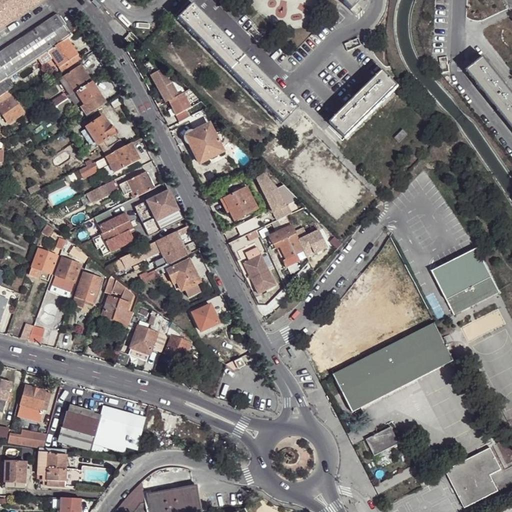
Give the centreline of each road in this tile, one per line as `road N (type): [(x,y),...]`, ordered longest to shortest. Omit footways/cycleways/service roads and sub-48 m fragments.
road 1 (unclassified): [(265,346),(122,61),(77,0)]
road 2 (residential): [(103,511),(152,459),(172,455),(247,476),(263,473)]
road 3 (unclassified): [(265,346),(287,335),(382,223)]
road 4 (primary): [(271,432),(176,391),(133,385)]
road 5 (primary): [(133,385),(237,431),(260,454)]
road 6 (primary): [(0,350),(133,385)]
